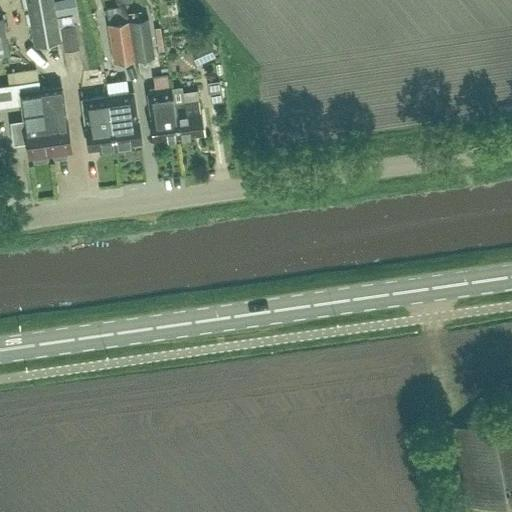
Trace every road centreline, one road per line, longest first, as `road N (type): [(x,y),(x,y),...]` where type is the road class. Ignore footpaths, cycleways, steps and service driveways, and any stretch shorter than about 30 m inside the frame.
road 1 (unclassified): [(0,224),(511,148)]
road 2 (primary): [(0,349),(511,276)]
